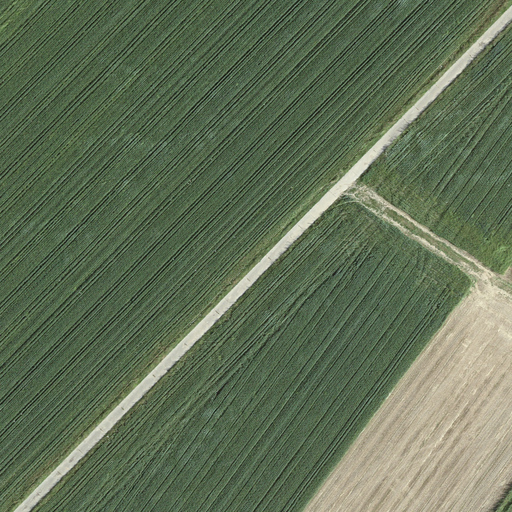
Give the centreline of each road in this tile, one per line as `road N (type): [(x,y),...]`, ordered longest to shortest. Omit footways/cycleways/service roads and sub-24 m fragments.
road 1 (track): [(19,511),(511,10)]
road 2 (track): [(511,280),(347,178)]
